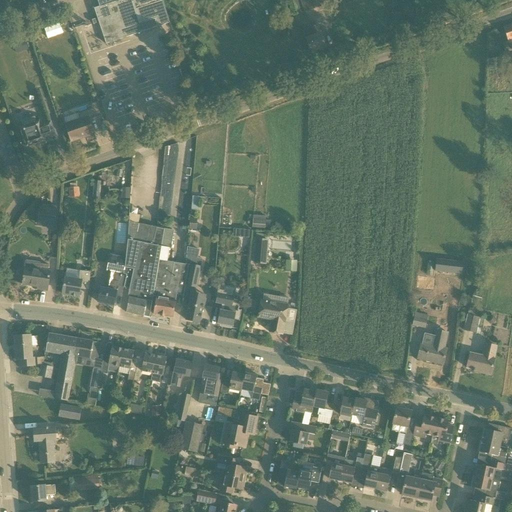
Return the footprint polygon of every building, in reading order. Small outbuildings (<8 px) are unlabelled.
[(106,44),(159,26),(170,23),(162,0),(161,0),(139,7),(144,22),(142,23),(144,28),(142,28),(132,0),(118,0),(99,7),(103,16),(97,18),(106,44)] [(300,13),(297,3),(295,0),(286,0),(292,15),(300,13)] [(301,0),(304,11),(324,6),(322,0),(301,0)] [(511,24),(503,27),(510,50),(511,49),(511,24)] [(311,52),(325,47),(321,34),(320,34),(317,26),(311,28),(314,37),(306,39),(311,52)] [(25,40),(19,42),(22,51),(28,49),(25,40)] [(35,60),(23,64),(29,81),(40,77),(35,60)] [(65,124),(71,142),(80,139),(80,138),(85,136),(85,137),(94,134),(89,119),(94,117),(94,118),(102,115),(97,102),(90,105),(91,109),(77,113),(80,119),(65,124)] [(24,126),(20,128),(26,147),(46,140),(45,138),(55,134),(51,122),(40,125),(39,121),(36,122),(34,118),(22,122),(24,126)] [(101,183),(106,184),(106,180),(101,180),(94,179),(92,198),(100,199),(101,183)] [(69,187),(70,198),(79,196),(78,186),(69,187)] [(122,188),(121,198),(130,198),(130,188),(122,188)] [(192,196),(191,210),(194,211),(198,211),(199,197),(199,196),(192,196)] [(44,204),(40,207),(37,226),(53,229),(56,212),(57,206),(44,204)] [(253,218),(252,227),(265,228),(269,228),(270,220),(265,220),(265,219),(253,218)] [(153,295),(159,259),(164,228),(156,227),(153,245),(135,241),(139,224),(129,222),(128,239),(126,257),(123,273),(126,274),(126,275),(123,274),(122,286),(130,288),(128,296),(129,296),(126,312),(144,316),(144,314),(150,315),(153,295)] [(241,229),(240,237),(249,238),(250,230),(241,229)] [(183,295),(185,286),(188,265),(185,264),(167,260),(169,248),(171,248),(173,232),(164,230),(159,259),(153,295),(157,296),(154,314),(172,317),(176,294),(183,295)] [(61,234),(60,237),(62,240),(66,241),(69,239),(69,236),(68,233),(64,232),(61,234)] [(253,239),(252,258),(251,266),(254,266),(254,264),(264,264),(264,259),(266,240),(253,239)] [(186,256),(185,264),(188,265),(185,286),(197,289),(202,266),(200,266),(196,265),(198,258),(199,250),(187,247),(186,256)] [(123,273),(126,257),(111,254),(108,270),(123,273)] [(26,262),(22,284),(38,287),(37,289),(47,291),(50,271),(48,271),(49,265),(26,262)] [(78,280),(65,278),(62,294),(79,297),(80,289),(89,291),(90,272),(79,271),(78,280)] [(117,285),(122,286),(123,274),(107,271),(104,288),(101,287),(98,302),(113,305),(116,290),(117,285)] [(218,324),(225,325),(224,327),(231,328),(231,326),(232,327),(234,319),(239,320),(239,321),(241,314),(241,310),(241,311),(239,311),(241,302),(233,301),(232,301),(233,297),(231,297),(232,290),(225,288),(225,292),(219,291),(218,295),(216,303),(222,304),(218,324)] [(207,299),(205,298),(206,295),(200,293),(192,292),(189,304),(186,320),(199,323),(200,318),(209,320),(212,308),(205,306),(207,299)] [(473,292),(471,299),(480,302),(482,295),(473,292)] [(276,311),(287,313),(288,305),(261,301),(258,318),(271,320),(270,325),(273,325),(276,311)] [(479,317),(480,312),(469,309),(464,330),(476,334),(478,327),(481,328),(483,319),(479,317)] [(285,322),(287,313),(276,311),(273,325),(270,325),(269,332),(283,334),(284,322),(285,322)] [(413,311),(409,324),(422,328),(426,315),(413,311)] [(489,316),(487,319),(488,321),(490,324),(493,323),(496,320),(495,318),(493,316),(489,316)] [(421,344),(418,359),(443,364),(446,349),(444,348),(447,333),(435,331),(434,336),(424,334),(422,344),(421,344)] [(68,401),(76,357),(74,357),(77,339),(50,334),(46,352),(62,355),(54,399),(68,401)] [(34,358),(32,358),(31,335),(15,336),(16,360),(19,360),(20,367),(35,366),(34,358)] [(74,357),(76,357),(97,361),(100,343),(93,342),(77,339),(74,357)] [(101,370),(101,373),(106,374),(107,374),(107,371),(118,373),(123,349),(112,347),(112,345),(107,344),(103,360),(101,370)] [(482,356),(470,353),(467,368),(474,370),(473,371),(475,372),(475,370),(479,371),(479,373),(491,375),(494,358),(493,358),(496,347),(484,344),(482,356)] [(128,380),(133,381),(138,360),(132,359),(134,351),(123,349),(118,373),(129,375),(128,380)] [(142,371),(152,373),(156,356),(145,353),(143,361),(138,360),(133,381),(140,382),(142,371)] [(150,380),(151,381),(162,383),(162,378),(168,379),(170,371),(171,367),(165,366),(167,358),(156,356),(152,373),(150,380)] [(174,372),(170,371),(168,379),(167,385),(180,387),(182,375),(189,377),(192,363),(176,360),(174,372)] [(51,379),(53,368),(41,365),(38,377),(51,379)] [(221,375),(218,374),(219,368),(205,366),(203,378),(198,403),(215,406),(221,375)] [(93,368),(89,387),(98,389),(99,383),(101,373),(101,370),(93,368)] [(240,392),(241,390),(244,375),(232,372),(230,381),(223,379),(220,392),(228,394),(229,389),(240,392)] [(253,392),(252,399),(259,401),(261,395),(268,396),(271,384),(263,383),(264,379),(256,378),(257,375),(244,373),(244,375),(241,390),(253,392)] [(311,414),(313,407),(312,407),(316,392),(304,389),(303,393),(296,391),(294,397),(292,409),(296,410),(296,412),(305,414),(305,412),(311,414)] [(318,414),(331,417),(333,405),(326,403),(328,393),(316,390),(316,392),(312,407),(313,407),(319,408),(318,414)] [(333,405),(331,417),(338,419),(339,415),(351,417),(352,415),(355,400),(343,398),(341,407),(333,405)] [(355,400),(352,415),(351,417),(350,422),(362,425),(362,426),(375,430),(378,415),(379,410),(366,408),(367,401),(355,398),(355,400)] [(185,421),(189,406),(180,404),(176,419),(178,420),(185,421)] [(59,417),(69,419),(79,420),(81,409),(71,407),(61,405),(59,417)] [(219,407),(217,414),(234,417),(235,411),(219,407)] [(414,431),(407,429),(406,429),(407,427),(411,411),(396,408),(393,424),(391,431),(405,434),(403,445),(410,446),(413,435),(414,431)] [(226,424),(222,446),(237,449),(237,446),(245,448),(248,434),(254,435),(258,417),(240,414),(238,426),(226,424)] [(416,419),(414,431),(413,435),(425,438),(426,434),(432,436),(436,418),(424,415),(423,420),(416,419)] [(448,421),(436,418),(432,436),(430,444),(437,445),(438,441),(450,443),(454,427),(447,425),(448,421)] [(185,421),(179,449),(196,452),(201,424),(185,421)] [(313,441),(314,434),(316,427),(291,422),(288,435),(291,435),(289,442),(294,443),(301,444),(306,446),(308,440),(313,441)] [(484,429),(482,441),(500,445),(502,438),(507,440),(510,428),(498,426),(497,432),(484,429)] [(41,463),(55,462),(53,440),(56,440),(55,428),(34,429),(34,442),(39,441),(41,463)] [(349,435),(341,433),(340,440),(348,442),(349,435)] [(500,445),(482,441),(479,452),(492,455),(490,461),(491,461),(502,464),(502,463),(504,457),(505,457),(508,446),(500,445)] [(353,478),(359,479),(363,459),(364,455),(358,453),(356,462),(345,459),(343,466),(340,481),(351,484),(353,478)] [(402,494),(416,498),(420,480),(409,477),(409,474),(407,474),(412,455),(404,453),(402,459),(399,476),(396,486),(396,487),(403,489),(402,494)] [(329,479),(340,481),(343,466),(345,459),(345,458),(328,454),(324,471),(330,473),(329,479)] [(364,486),(375,489),(379,473),(379,471),(380,468),(371,466),(373,456),(364,454),(363,459),(359,479),(365,481),(364,486)] [(391,470),(391,473),(399,476),(402,459),(396,457),(393,470),(391,470)] [(219,473),(245,479),(247,468),(238,466),(239,460),(226,458),(225,464),(227,465),(226,470),(220,469),(219,473)] [(284,487),(296,489),(297,487),(299,472),(288,470),(289,463),(281,461),(278,474),(286,476),(284,487)] [(441,472),(445,464),(438,461),(434,468),(441,472)] [(477,464),(474,476),(498,481),(501,470),(511,472),(511,465),(502,463),(502,464),(491,461),(490,467),(477,464)] [(299,472),(297,487),(308,490),(310,481),(318,482),(320,469),(313,468),(311,473),(300,470),(299,472)] [(152,471),(150,478),(158,480),(160,472),(156,472),(152,471)] [(220,485),(219,491),(232,494),(233,488),(243,490),(245,479),(219,473),(218,479),(224,480),(223,486),(220,485)] [(388,484),(390,476),(379,473),(375,489),(387,491),(388,484)] [(99,488),(98,475),(75,478),(75,483),(69,483),(70,491),(76,490),(76,491),(99,488)] [(498,481),(474,476),(472,487),(475,488),(485,490),(483,496),(494,498),(499,499),(500,500),(502,493),(496,491),(498,481)] [(432,482),(420,480),(416,498),(431,501),(432,495),(439,497),(443,481),(433,478),(432,482)] [(45,486),(45,485),(30,486),(32,502),(46,501),(46,495),(55,494),(55,492),(54,485),(45,486)] [(197,500),(197,501),(214,504),(216,494),(199,491),(198,495),(197,500)] [(476,502),(472,501),(467,500),(465,510),(471,511),(490,511),(492,506),(498,507),(499,499),(494,498),(483,496),(478,495),(476,502)] [(234,511),(236,506),(221,503),(219,511),(234,511)]
